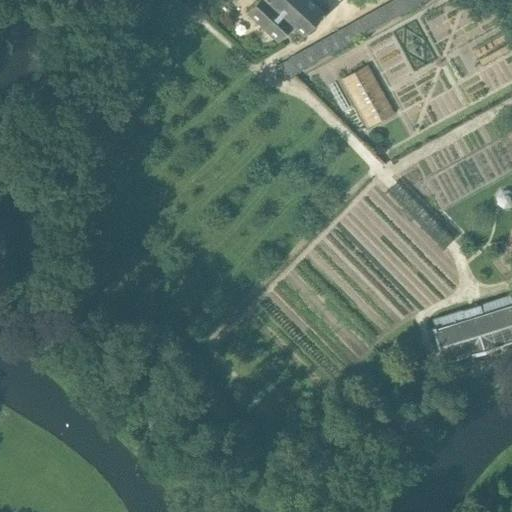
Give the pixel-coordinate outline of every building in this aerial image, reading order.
[(151,15),(164,0),(137,0),(136,2),(151,15)] [(256,0),(246,11),(278,41),(293,24),(303,34),(324,13),(309,0),(256,0)] [(294,72),(426,0),(397,0),(289,60),(295,70),(293,71),(294,72)] [(368,64),(340,79),(368,129),(395,113),(368,64)] [(511,339),(511,301),(510,295),(431,320),(434,328),(432,328),(443,362),(511,339)]
